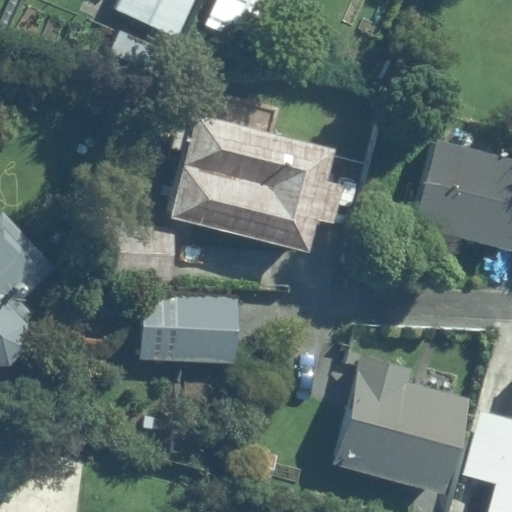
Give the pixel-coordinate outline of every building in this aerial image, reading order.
[(185,0),(113,0),(110,7),(169,35),(185,0)] [(321,156),(185,121),(159,224),(294,257),(303,225),(324,227),(334,191),(312,189),(321,156)] [(511,167),(425,144),(403,230),(500,257),(504,240),(511,242),(511,167)] [(0,350),(18,334),(0,314),(0,289),(9,281),(23,296),(47,275),(0,223),(0,350)] [(164,284),(164,233),(105,231),(103,280),(164,284)] [(226,297),(140,295),(138,363),(224,364),(226,297)] [(363,355),(330,462),(440,495),(466,412),(399,392),(406,368),(363,355)] [(511,511),(511,393),(505,421),(477,414),(461,478),(493,486),(486,511),(511,511)] [(50,511),(52,494),(20,491),(17,511),(50,511)]
